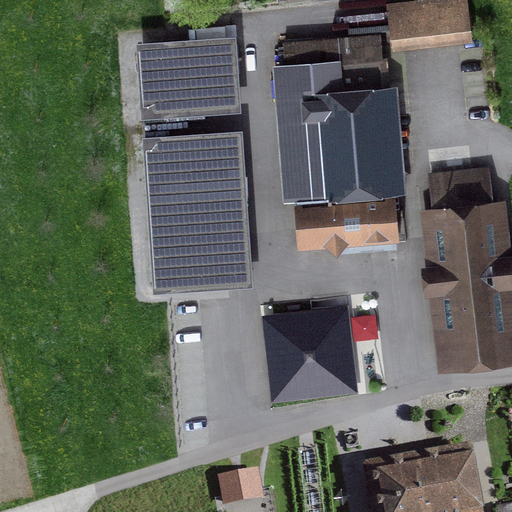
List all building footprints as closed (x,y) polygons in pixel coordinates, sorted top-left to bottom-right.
[(470,0),(424,0),(387,4),(392,51),(475,42),(470,0)] [(388,84),(381,33),(275,42),(290,202),(300,201),(305,247),(408,237),(404,197),(411,197),(400,84),(388,84)] [(209,49),(142,54),(146,107),(213,103),(209,49)] [(217,140),(148,145),(157,282),(226,277),(217,140)] [(511,241),(507,200),(424,210),(442,362),(511,354),(511,241)] [(347,305),(261,315),(271,404),(357,394),(347,305)] [(490,511),(479,456),(378,476),(385,511),(490,511)] [(259,466),(218,474),(223,503),(264,496),(259,466)]
